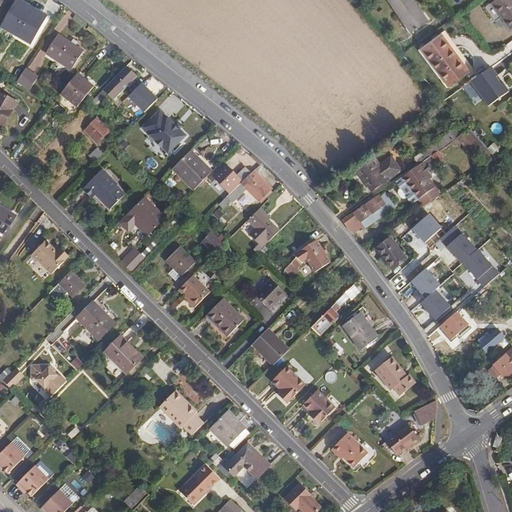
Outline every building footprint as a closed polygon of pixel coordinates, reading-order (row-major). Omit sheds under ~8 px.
[(412,0),(387,0),(411,33),(427,21),(412,0)] [(511,0),(493,0),(491,2),(509,28),(511,26),(511,0)] [(14,35),(13,38),(23,44),(25,41),(31,44),(42,25),(26,16),(19,12),(8,31),(14,35)] [(445,30),(441,33),(464,65),(468,62),(445,30)] [(7,31),(1,42),(9,46),(13,38),(14,35),(8,31),(7,31)] [(464,65),(441,33),(419,50),(446,88),(466,74),(469,72),(464,65)] [(69,43),(64,40),(56,35),(44,53),(70,69),(81,52),(69,43)] [(112,101),(136,77),(125,66),(98,92),(89,101),(92,104),(104,92),(112,101)] [(491,67),(470,82),(488,106),(509,91),(491,67)] [(25,68),(17,81),(30,90),(38,77),(25,68)] [(75,74),(60,94),(76,107),(92,87),(75,74)] [(157,98),(142,83),(128,96),(144,112),(157,98)] [(0,93),(0,124),(3,125),(12,109),(16,102),(0,93)] [(448,97),(443,101),(464,124),(469,120),(448,97)] [(159,111),(142,127),(149,134),(148,135),(155,141),(154,142),(160,148),(161,147),(167,154),(185,136),(179,129),(178,130),(172,124),(173,124),(166,117),(165,118),(159,111)] [(94,128),(88,133),(97,142),(103,136),(103,137),(110,131),(102,123),(96,129),(94,128)] [(468,129),(464,132),(472,141),(489,159),(493,156),(491,155),(468,129)] [(413,158),(418,165),(423,161),(454,139),(449,132),(413,158)] [(190,151),(171,169),(193,191),(207,177),(211,173),(190,151)] [(373,159),(356,171),(370,191),(399,171),(389,158),(378,166),(373,159)] [(418,165),(417,165),(427,179),(430,177),(422,167),(426,164),(423,161),(418,165)] [(220,164),(211,173),(207,177),(212,182),(215,179),(230,193),(251,174),(246,169),(237,178),(227,168),(225,169),(220,164)] [(417,165),(394,182),(399,189),(406,198),(411,204),(433,188),(427,179),(417,165)] [(81,187),(91,197),(95,194),(109,208),(125,192),(117,184),(117,183),(101,168),(81,187)] [(239,186),(222,204),(226,208),(249,187),(261,199),(271,189),(255,171),(239,186)] [(406,198),(399,189),(396,190),(396,194),(399,200),(403,200),(406,198)] [(351,213),(357,222),(365,217),(368,220),(373,217),(371,212),(383,204),(376,195),(351,213)] [(144,197),(126,214),(147,235),(166,217),(144,197)] [(260,208),(249,219),(257,227),(251,233),(260,242),(255,248),(258,252),(259,251),(281,229),(260,208)] [(0,209),(0,244),(16,219),(0,209)] [(351,213),(339,222),(346,230),(357,222),(351,213)] [(429,213),(412,229),(425,243),(442,227),(429,213)] [(223,245),(211,233),(205,238),(210,243),(206,248),(213,255),(223,245)] [(450,248),(465,265),(480,251),(465,234),(450,248)] [(200,243),(206,248),(210,243),(205,238),(200,243)] [(388,240),(375,249),(382,258),(392,270),(405,260),(388,240)] [(43,241),(29,256),(48,275),(65,258),(56,250),(54,252),(43,241)] [(296,258),(283,270),(290,277),(298,270),(296,268),(303,260),(305,262),(308,261),(311,264),(312,265),(315,271),(329,262),(316,241),(292,254),(296,258)] [(179,246),(165,260),(173,269),(180,275),(180,276),(194,262),(179,246)] [(131,270),(144,257),(134,247),(121,260),(131,270)] [(500,274),(480,251),(465,265),(485,288),(500,274)] [(444,286),(428,268),(412,282),(427,300),(438,291),(444,286)] [(180,275),(173,269),(168,274),(175,280),(180,275)] [(67,291),(72,297),(83,286),(68,272),(57,283),(47,293),(54,299),(58,294),(61,297),(67,291)] [(193,274),(179,288),(196,305),(210,291),(193,274)] [(271,279),(255,295),(269,309),(285,293),(271,279)] [(348,290),(334,302),(338,306),(352,294),(348,290)] [(438,291),(427,300),(422,305),(438,322),(454,309),(438,291)] [(244,320),(239,315),(223,298),(205,315),(227,337),(244,320)] [(92,301),(76,317),(98,339),(114,324),(92,301)] [(335,303),(310,328),(318,335),(337,317),(334,313),(339,308),(335,303)] [(358,314),(342,326),(360,351),(377,339),(358,314)] [(266,329),(251,344),(272,365),(287,350),(266,329)] [(488,349),(503,336),(497,331),(483,342),(488,349)] [(103,352),(126,373),(141,358),(119,336),(103,352)] [(511,372),(511,349),(488,370),(495,378),(501,374),(505,378),(511,372)] [(391,357),(374,370),(390,390),(394,388),(400,395),(415,383),(408,375),(407,376),(391,357)] [(49,364),(30,365),(29,379),(49,397),(68,381),(49,364)] [(270,380),(278,388),(281,391),(279,392),(277,394),(285,402),(304,383),(285,365),(270,380)] [(0,373),(0,378),(2,381),(11,371),(7,367),(0,373)] [(2,381),(3,382),(6,385),(17,374),(13,369),(11,371),(2,381)] [(175,389),(159,405),(179,427),(182,425),(191,434),(202,422),(194,414),(195,411),(175,389)] [(296,409),(304,416),(306,419),(304,421),(313,429),(334,407),(316,389),(296,409)] [(435,400),(413,411),(421,423),(434,417),(435,400)] [(214,423),(208,428),(220,439),(221,438),(227,444),(228,443),(232,448),(248,432),(226,411),(214,423)] [(151,421),(141,438),(155,446),(165,430),(151,421)] [(407,422),(384,438),(396,455),(419,438),(407,422)] [(66,433),(70,437),(78,430),(74,426),(66,433)] [(70,437),(71,438),(79,431),(78,430),(70,437)] [(345,433),(331,447),(341,456),(352,467),(366,453),(345,433)] [(88,443),(82,449),(91,458),(96,453),(88,443)] [(225,465),(234,474),(244,465),(256,477),(269,464),(255,450),(247,443),(225,465)] [(25,457),(12,444),(0,455),(0,466),(0,467),(3,470),(9,475),(25,457)] [(341,456),(331,447),(329,449),(338,458),(341,456)] [(192,475),(178,490),(191,504),(206,489),(217,478),(204,464),(192,475)] [(49,481),(35,467),(17,486),(22,491),(24,490),(27,493),(32,498),(49,481)] [(304,493),(307,491),(298,483),(282,499),(293,510),(297,506),(302,511),(313,511),(319,507),(308,496),(307,497),(304,493)] [(139,485),(123,501),(129,508),(145,492),(139,485)] [(66,511),(73,505),(60,491),(41,510),(43,511),(66,511)] [(145,492),(129,508),(132,511),(148,494),(145,492)] [(228,498),(213,511),(236,511),(240,509),(228,498)]
